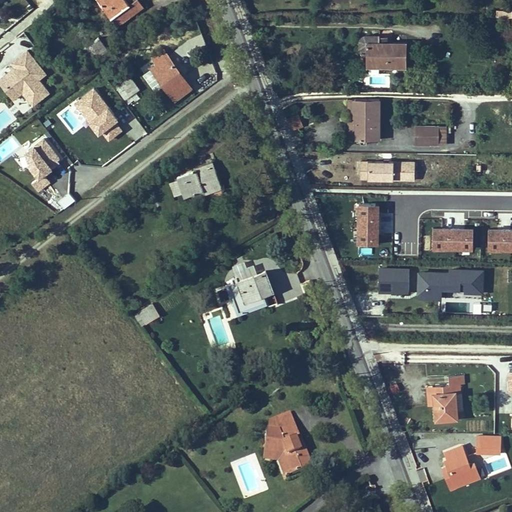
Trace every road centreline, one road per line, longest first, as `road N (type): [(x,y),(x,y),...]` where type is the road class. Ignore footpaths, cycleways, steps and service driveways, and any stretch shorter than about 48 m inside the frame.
road 1 (unclassified): [(0,277),(248,82)]
road 2 (secondary): [(248,82),(356,358)]
road 3 (unknown): [(270,137),(321,131),(340,142),(449,145),(461,129),(467,93)]
road 4 (unknown): [(257,106),(306,91),(467,93)]
road 5 (residential): [(356,358),(384,348),(511,350)]
road 6 (residential): [(406,245),(407,202),(511,202)]
